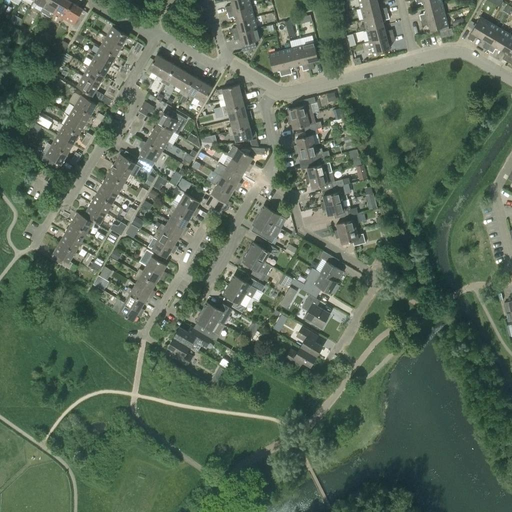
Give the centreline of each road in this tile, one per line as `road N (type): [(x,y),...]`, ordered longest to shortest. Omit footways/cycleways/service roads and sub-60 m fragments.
road 1 (residential): [(31,249),(59,200),(71,195),(100,148),(114,143),(134,105),(131,80),(151,34)]
road 2 (residential): [(335,351),(373,288),(371,274),(300,232),(291,196),(261,180)]
road 3 (residential): [(180,272),(206,287),(261,180)]
road 4 (residential): [(280,93),(415,60)]
